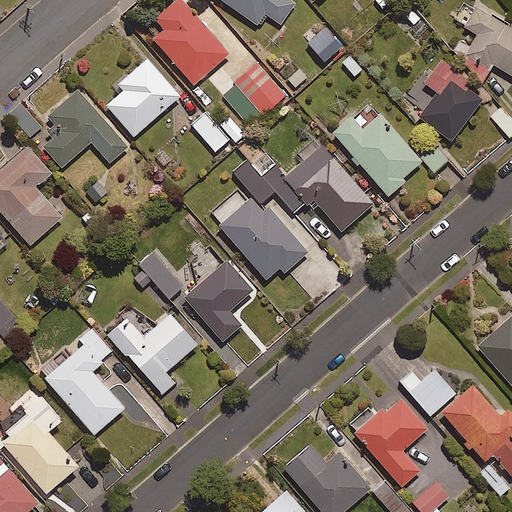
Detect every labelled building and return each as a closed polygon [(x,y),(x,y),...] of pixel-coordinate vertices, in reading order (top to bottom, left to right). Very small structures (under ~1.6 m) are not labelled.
[(228,51),(184,0),(168,0),(153,13),(163,24),(152,34),(193,81),(228,51)] [(295,0),(226,0),(258,23),(267,12),(280,22),(295,0)] [(511,23),(477,0),(463,22),(477,31),(468,45),(458,39),(452,49),(486,72),(494,60),(511,72),(511,23)] [(325,24),(308,40),(324,59),(342,43),(325,24)] [(339,62),(355,77),(364,68),(349,53),(339,62)] [(179,92),(146,54),(117,80),(123,86),(105,101),(133,132),(179,92)] [(417,112),(438,128),(440,126),(451,135),(483,95),(464,80),(467,77),(441,56),(424,78),(437,88),(417,112)] [(285,94),(256,60),(234,79),(263,113),(285,94)] [(297,65),(284,77),(296,90),(309,77),(297,65)] [(126,145),(76,86),(47,110),(62,127),(43,143),(60,164),(90,138),(108,160),(126,145)] [(353,152),(350,154),(356,161),(359,159),(387,191),(404,177),(402,173),(420,157),(368,97),(332,128),(353,152)] [(511,132),(511,116),(501,105),(491,114),(509,135),(511,132)] [(229,137),(206,111),(192,123),(215,149),(229,137)] [(245,132),(229,115),(220,123),(236,140),(245,132)] [(306,198),(307,199),(312,195),(341,227),(372,200),(320,140),(284,172),(306,198)] [(50,169),(27,142),(0,165),(0,208),(29,242),(61,215),(34,183),(50,169)] [(447,158),(437,146),(423,157),(433,170),(447,158)] [(306,198),(265,151),(253,161),(249,157),(234,170),(260,200),(274,188),(293,209),(306,198)] [(86,190),(96,201),(108,190),(98,179),(86,190)] [(246,200),(238,191),(212,213),(265,276),(279,264),(283,269),(306,250),(271,209),(261,206),(252,195),(246,200)] [(182,285),(153,250),(139,262),(144,268),(134,276),(142,286),(152,277),(168,297),(182,285)] [(252,288),(226,257),(184,293),(222,339),(241,323),(228,307),(252,288)] [(0,326),(14,313),(0,297),(0,326)] [(104,329),(128,356),(129,354),(161,392),(174,380),(164,368),(196,341),(169,310),(142,333),(124,312),(104,329)] [(511,310),(477,341),(511,382),(511,310)] [(111,349),(92,326),(80,337),(83,340),(57,362),(52,356),(39,368),(93,431),(123,405),(90,367),(111,349)] [(455,391),(434,367),(420,379),(411,369),(401,379),(430,412),(455,391)] [(511,409),(508,404),(501,410),(473,379),(441,408),(484,457),(492,450),(511,471),(511,470),(511,409)] [(24,409),(4,427),(8,431),(0,438),(45,489),(77,461),(47,427),(59,416),(38,391),(21,406),(24,409)] [(426,426),(401,395),(384,409),(381,404),(354,426),(400,483),(419,468),(401,446),(426,426)] [(325,459),(309,440),(282,463),(323,511),(338,511),(368,487),(337,450),(325,459)] [(0,511),(19,511),(37,497),(0,455),(0,511)] [(489,462),(481,470),(500,494),(509,487),(489,462)] [(447,495),(435,480),(412,499),(423,511),(427,511),(428,511),(440,511),(435,505),(447,495)] [(306,511),(285,487),(256,511),(306,511)]
